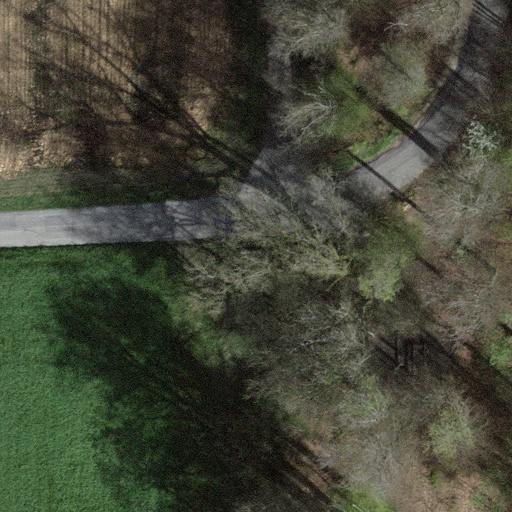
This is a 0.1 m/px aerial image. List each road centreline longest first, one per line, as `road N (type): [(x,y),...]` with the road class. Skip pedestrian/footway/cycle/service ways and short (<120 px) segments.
road 1 (unclassified): [(507,0),(474,82),(386,175),(265,222),(0,238)]
road 2 (track): [(279,0),(283,132),(265,222)]
